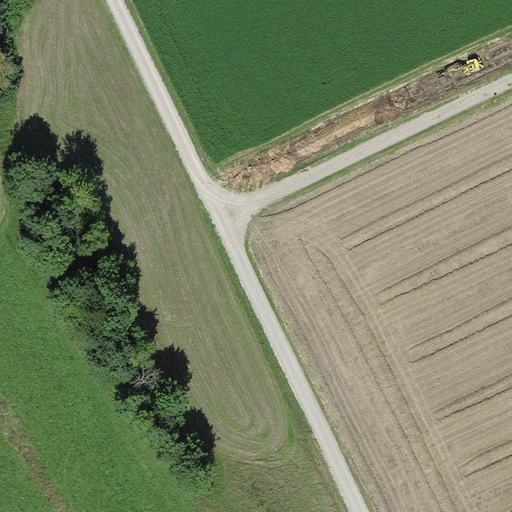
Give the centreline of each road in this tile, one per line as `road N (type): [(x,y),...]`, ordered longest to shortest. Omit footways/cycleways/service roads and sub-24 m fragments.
road 1 (track): [(396,511),(125,0)]
road 2 (track): [(511,88),(236,217)]
